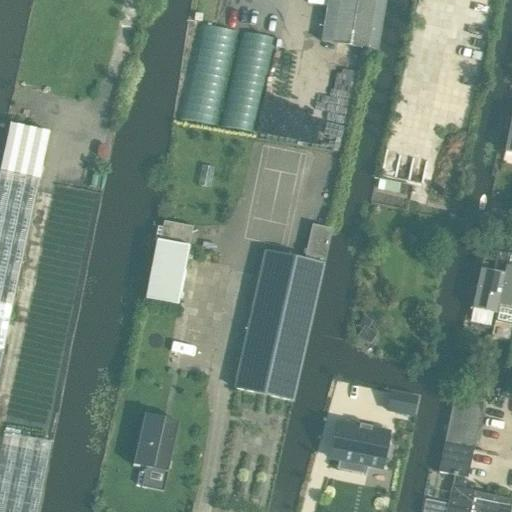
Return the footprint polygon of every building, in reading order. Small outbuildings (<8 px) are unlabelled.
[(328,0),(321,42),(371,51),(376,51),(384,0),(328,0)] [(195,15),(180,102),(356,131),(369,52),(211,26),(213,18),(195,15)] [(48,133),(9,125),(0,168),(0,173),(38,180),(48,133)] [(0,173),(0,365),(38,180),(0,173)] [(511,222),(511,217),(504,216),(503,222),(502,225),(511,227),(511,224),(511,222)] [(164,223),(161,241),(190,246),(193,228),(164,223)] [(234,389),(288,401),(293,402),(331,230),(312,226),(304,260),(265,251),(234,389)] [(144,300),(176,307),(189,248),(157,241),(144,300)] [(472,310),(496,315),(509,256),(496,253),(492,273),(480,270),(472,310)] [(511,256),(509,256),(496,315),(495,323),(511,326),(511,256)] [(389,412),(413,417),(416,399),(393,394),(389,412)] [(454,397),(451,409),(480,415),(483,403),(454,397)] [(451,409),(449,421),(478,427),(480,415),(451,409)] [(144,416),(132,466),(167,474),(178,423),(144,416)] [(449,421),(446,433),(475,439),(478,427),(449,421)] [(336,460),(336,461),(338,461),(367,467),(381,469),(388,434),(370,430),(371,428),(369,428),(369,430),(360,429),(360,426),(359,426),(358,428),(344,425),(336,460)] [(3,433),(0,447),(0,511),(37,511),(52,443),(3,433)] [(446,433),(444,445),(470,451),(473,452),(475,439),(446,433)] [(453,476),(447,505),(425,500),(422,511),(511,511),(511,501),(462,491),(470,451),(444,445),(438,473),(453,476)]
